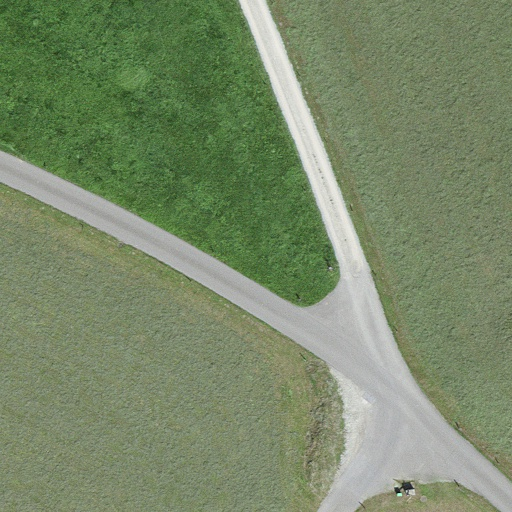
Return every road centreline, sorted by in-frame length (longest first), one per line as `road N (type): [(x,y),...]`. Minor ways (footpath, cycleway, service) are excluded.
road 1 (unclassified): [(0,168),(205,270),(341,352),(511,504)]
road 2 (track): [(255,0),(358,282),(358,326),(341,352)]
road 3 (track): [(411,413),(340,511)]
